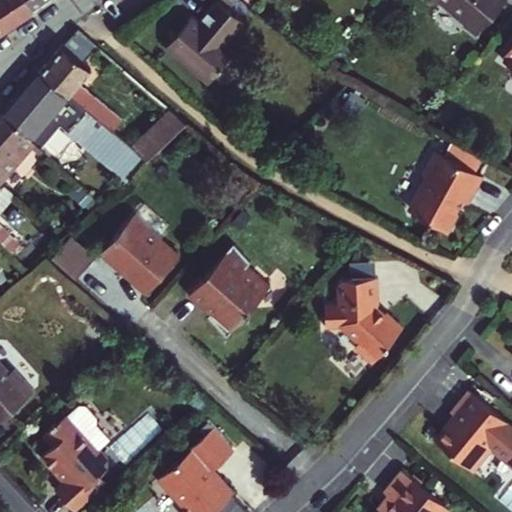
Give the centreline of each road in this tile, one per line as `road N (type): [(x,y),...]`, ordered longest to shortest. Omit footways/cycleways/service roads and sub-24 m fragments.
road 1 (residential): [(322,476),(463,309),(511,228)]
road 2 (residential): [(141,317),(322,476)]
road 3 (residential): [(0,87),(84,0)]
